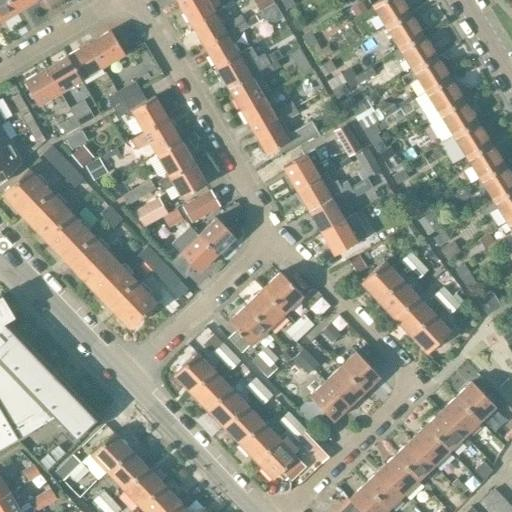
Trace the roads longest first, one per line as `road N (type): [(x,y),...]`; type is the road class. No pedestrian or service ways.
road 1 (residential): [(281,511),(404,383),(399,367),(272,235)]
road 2 (residential): [(272,235),(136,0)]
road 3 (residential): [(129,381),(272,235)]
road 4 (tertiary): [(129,381),(5,250)]
road 5 (tertiary): [(251,511),(129,381)]
road 6 (residential): [(0,69),(120,0)]
